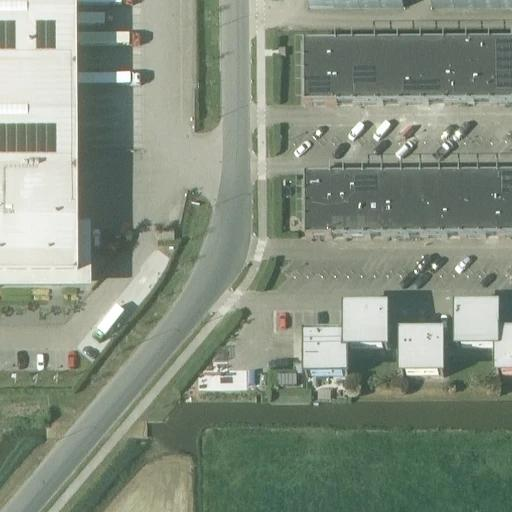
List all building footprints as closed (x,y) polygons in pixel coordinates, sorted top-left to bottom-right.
[(72,0),(0,0),(0,282),(74,282),(72,0)] [(309,0),(309,10),(404,9),(404,0),(309,0)] [(511,0),(432,0),(432,10),(511,9),(511,0)] [(511,43),(304,45),(305,107),(338,107),(338,106),(353,106),(353,107),(384,107),(384,105),(399,105),(399,107),(429,107),(429,105),(444,105),(444,107),(475,106),(475,105),(490,105),(490,106),(511,105),(511,43)] [(332,178),(305,178),(306,241),(332,240),(332,239),(344,239),(344,240),(371,240),(371,239),(383,239),(383,240),(409,240),(409,238),(421,238),(421,240),(448,240),(448,238),(459,238),(459,240),(486,239),(486,238),(498,238),(498,239),(511,239),(511,176),(497,177),(497,179),(486,179),(486,177),(459,177),(459,179),(447,179),(447,177),(421,177),(421,179),(409,179),(409,178),(382,178),(382,179),(370,180),(370,178),(344,178),(344,180),(332,180),(332,178)] [(499,310),(457,311),(457,332),(457,352),(459,352),(459,351),(497,351),(499,351),(499,337),(499,310)] [(388,311),(347,311),(347,338),(348,351),(386,351),(386,353),(388,353),(388,311)] [(499,351),(497,351),(498,379),(499,379),(499,377),(511,377),(511,337),(499,337),(499,351)] [(348,380),(348,351),(347,338),(306,338),(306,380),(308,380),(308,378),(346,378),(346,380),(348,380)] [(404,380),(404,378),(442,378),(442,379),(444,379),(444,338),(402,338),(402,380),(404,380)] [(252,362),(200,362),(200,390),(252,390),(252,362)]
